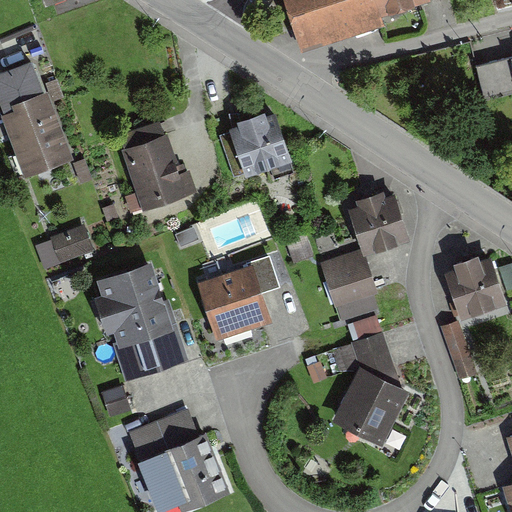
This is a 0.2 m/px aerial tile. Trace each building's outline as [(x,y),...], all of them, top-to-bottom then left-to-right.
[(280,0),(295,53),(379,30),(374,15),(418,3),(417,0),(280,0)] [(511,53),(476,62),(485,97),(511,90),(511,53)] [(0,77),(10,105),(0,107),(0,123),(19,176),(66,159),(33,65),(0,76),(0,77)] [(246,171),(247,172),(293,156),(277,109),(267,112),(265,107),(237,116),(239,122),(230,125),(232,129),(246,171)] [(235,175),(246,171),(232,129),(220,133),(235,175)] [(167,138),(119,149),(130,194),(120,196),(123,211),(196,193),(190,171),(176,174),(167,138)] [(395,189),(387,192),(385,187),(356,196),(358,202),(349,204),(363,247),(365,252),(366,251),(411,236),(395,189)] [(79,230),(44,243),(53,266),(87,254),(79,230)] [(322,261),(336,305),(379,291),(366,251),(365,252),(363,247),(322,261)] [(446,268),(462,315),(508,299),(491,252),(481,255),(479,250),(454,259),(456,264),(446,268)] [(264,291),(282,285),(271,252),(247,260),(248,263),(254,261),(264,291)] [(198,279),(218,337),(273,319),(264,291),(254,261),(248,263),(198,279)] [(147,264),(91,281),(120,378),(188,358),(178,324),(166,327),(147,264)] [(353,340),(360,363),(401,383),(383,330),(353,340)] [(333,418),(383,443),(411,388),(401,383),(360,363),(333,418)] [(191,410),(129,432),(139,460),(132,463),(150,511),(164,511),(234,487),(215,436),(202,440),(191,410)] [(511,511),(511,435),(507,437),(511,455),(511,484),(499,488),(506,511),(511,511)]
